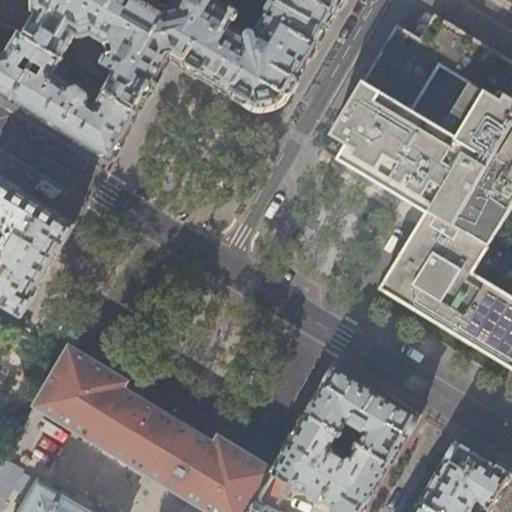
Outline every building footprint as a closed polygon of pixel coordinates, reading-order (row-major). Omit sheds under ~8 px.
[(269,0),(264,9),(264,10),(266,12),(254,33),(252,32),(248,33),(246,34),(244,36),(230,27),(233,22),(235,23),(238,18),(236,12),(231,9),(230,11),(210,0),(181,0),(177,7),(168,10),(151,0),(31,0),(31,2),(32,11),(35,13),(22,35),(44,48),(63,60),(76,36),(80,39),(88,38),(90,35),(107,45),(109,55),(106,55),(101,63),(116,72),(104,91),(138,113),(170,57),(187,67),(230,93),(258,110),(283,104),(334,16),(343,0),(269,0)] [(511,127),(511,63),(480,44),(436,17),(420,42),(396,27),(375,63),(345,115),(332,136),(348,145),(340,160),(367,176),(418,207),(428,212),(382,289),(453,332),(511,367),(511,292),(439,254),(455,227),(511,127)] [(0,92),(13,100),(44,48),(22,35),(18,32),(3,56),(0,53),(0,92)] [(44,48),(13,100),(60,128),(111,159),(123,137),(138,113),(104,91),(104,90),(95,106),(89,102),(90,95),(79,87),(71,89),(54,74),(63,60),(44,48)] [(511,127),(455,227),(491,249),(507,221),(511,223),(511,127)] [(0,304),(20,317),(21,315),(32,293),(72,224),(48,210),(10,187),(0,180),(0,304)] [(128,382),(71,346),(35,407),(204,511),(263,511),(267,506),(258,500),(275,471),(218,436),(214,442),(166,413),(124,388),(128,382)] [(337,367),(325,387),(309,414),(391,464),(399,450),(419,417),(378,392),(337,367)] [(334,508),(332,511),(333,511),(362,511),(391,464),(309,414),(275,471),(258,500),(267,506),(277,511),(278,511),(293,487),(294,488),(296,485),(307,492),(308,498),(315,502),(321,500),(334,508)] [(497,465),(459,442),(441,471),(422,503),(437,511),(470,511),(478,501),(491,509),(511,473),(497,465)] [(4,460),(0,468),(0,496),(5,500),(22,470),(4,460)] [(511,511),(511,473),(491,509),(490,511),(489,511),(511,511)] [(91,511),(39,481),(20,511),(91,511)] [(437,511),(422,503),(416,511),(437,511)]
